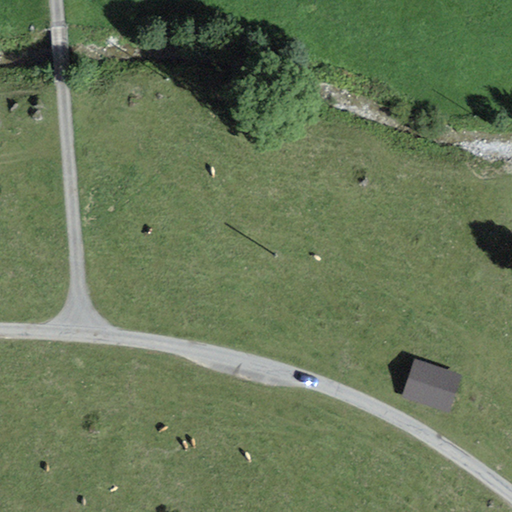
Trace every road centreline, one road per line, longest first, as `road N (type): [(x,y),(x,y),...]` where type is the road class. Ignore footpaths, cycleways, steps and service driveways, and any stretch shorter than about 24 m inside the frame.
road 1 (unclassified): [(0,332),(77,333),(196,350),(300,376),(419,433),(511,499)]
road 2 (track): [(77,333),(54,0)]
